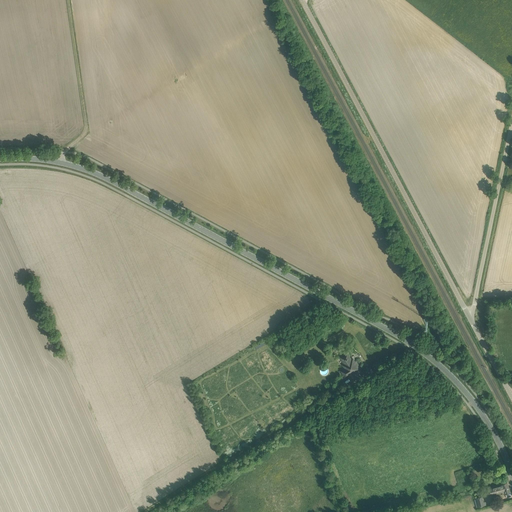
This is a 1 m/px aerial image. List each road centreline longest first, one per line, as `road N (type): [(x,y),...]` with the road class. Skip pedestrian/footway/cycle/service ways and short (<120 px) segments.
road 1 (tertiary): [(511,472),(464,385),(409,339),(100,175),(0,159)]
road 2 (unclassified): [(470,317),(303,0)]
road 3 (track): [(276,15),(88,131)]
road 4 (unclassified): [(470,317),(511,128)]
road 5 (track): [(61,163),(88,131),(70,0)]
